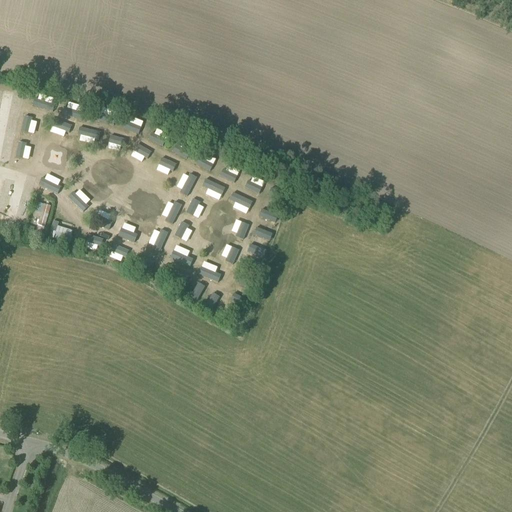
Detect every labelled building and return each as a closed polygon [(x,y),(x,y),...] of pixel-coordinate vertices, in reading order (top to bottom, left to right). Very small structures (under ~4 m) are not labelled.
[(39,115),(41,109),(25,105),(24,111),(39,115)] [(85,131),(91,113),(84,111),(79,129),(85,131)] [(2,122),(0,130),(0,139),(17,144),(21,126),(2,122)] [(102,123),(98,141),(105,142),(107,134),(113,135),(115,125),(102,123)] [(149,152),(156,155),(166,135),(159,131),(149,152)] [(131,154),(135,135),(129,134),(125,152),(131,154)] [(76,157),(79,139),(59,136),(57,155),(76,157)] [(212,148),(210,154),(218,157),(220,151),(212,148)] [(191,174),(197,160),(190,157),(185,172),(191,174)] [(224,158),(214,182),(221,186),(232,162),(224,158)] [(244,178),(246,173),(239,171),(234,189),(245,192),(249,179),(244,178)] [(267,183),(257,179),(248,201),(257,205),(267,183)] [(145,184),(143,190),(155,193),(156,187),(145,184)] [(25,221),(23,201),(12,201),(13,216),(18,216),(18,221),(25,221)] [(45,230),(50,208),(42,206),(37,228),(45,230)] [(266,223),(248,215),(245,223),(263,230),(266,223)] [(52,230),(49,240),(68,244),(70,234),(52,230)] [(259,245),(236,235),(233,243),(256,253),(259,245)] [(143,255),(150,257),(154,247),(147,245),(143,255)] [(249,266),(228,257),(226,263),(246,272),(249,266)] [(192,268),(186,281),(191,283),(197,270),(192,268)]
